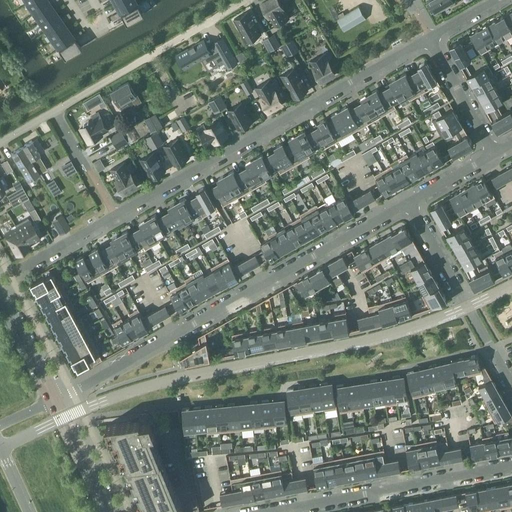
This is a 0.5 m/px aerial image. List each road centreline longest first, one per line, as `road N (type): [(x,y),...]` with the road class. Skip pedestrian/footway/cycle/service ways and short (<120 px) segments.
road 1 (residential): [(16,269),(428,37)]
road 2 (residential): [(57,397),(409,204)]
road 3 (residential): [(511,466),(272,511)]
road 4 (residential): [(56,112),(249,0)]
road 5 (residential): [(409,204),(511,384)]
road 6 (residential): [(493,154),(428,37)]
road 7 (tertiary): [(111,511),(57,397)]
road 8 (tertiary): [(57,397),(0,287)]
road 9 (tertiary): [(47,402),(99,511)]
